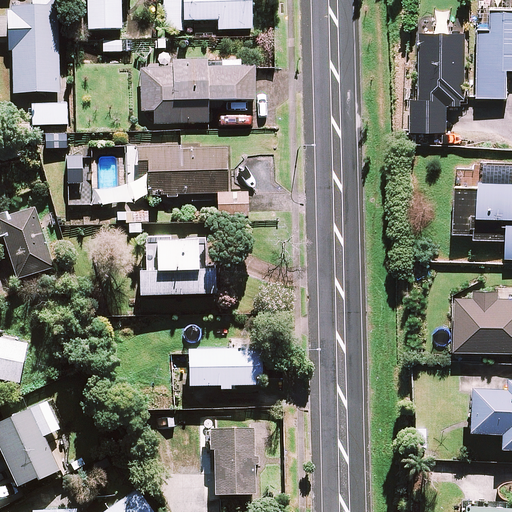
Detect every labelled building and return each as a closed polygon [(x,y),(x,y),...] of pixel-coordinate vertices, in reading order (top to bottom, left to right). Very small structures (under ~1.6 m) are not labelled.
[(60,91),(57,0),(32,0),(33,4),(8,5),(9,16),(0,16),(0,36),(13,37),(14,92),(60,91)] [(88,0),(89,27),(122,27),(121,0),(88,0)] [(253,28),(251,0),(163,0),(165,30),(184,30),(183,19),(219,18),(219,28),(253,28)] [(451,7),(436,7),(435,30),(424,29),(422,96),(413,96),(412,128),(446,129),(447,101),(462,102),(465,30),(451,29),(451,7)] [(511,7),(494,7),(493,28),(481,28),(478,94),(508,95),(509,66),(511,65),(511,7)] [(255,59),(174,59),(174,66),(142,66),(142,109),(155,109),(155,122),(209,122),(209,98),(255,98),(255,59)] [(67,123),(67,103),(33,103),(33,123),(67,123)] [(227,189),(229,149),(139,146),(138,173),(150,173),(149,190),(218,193),(218,211),(250,211),(250,189),(227,189)] [(83,150),(68,149),(68,169),(83,170),(83,150)] [(511,177),(475,176),(475,181),(459,180),(457,229),(475,230),(475,234),(509,236),(508,253),(511,253),(511,177)] [(54,264),(34,206),(0,217),(0,222),(18,276),(54,264)] [(130,233),(144,233),(144,223),(153,222),(153,211),(117,212),(117,222),(130,221),(130,233)] [(158,238),(159,251),(159,267),(143,267),(141,267),(141,292),(216,291),(216,265),(199,265),(199,237),(158,238)] [(498,289),(477,287),(476,295),(459,294),(455,346),(511,350),(511,296),(498,296),(498,289)] [(29,342),(0,335),(0,377),(19,382),(29,342)] [(220,383),(220,388),(234,388),(234,383),(262,383),(263,348),(190,347),(190,382),(220,383)] [(511,379),(508,379),(507,390),(473,388),(471,431),(502,432),(502,447),(511,447),(511,379)] [(59,424),(48,400),(0,422),(0,455),(15,489),(60,468),(43,432),(59,424)] [(254,491),(253,427),(211,428),(212,451),(215,451),(216,492),(254,491)] [(155,511),(137,488),(104,511),(155,511)] [(511,511),(511,506),(463,502),(462,511),(511,511)]
